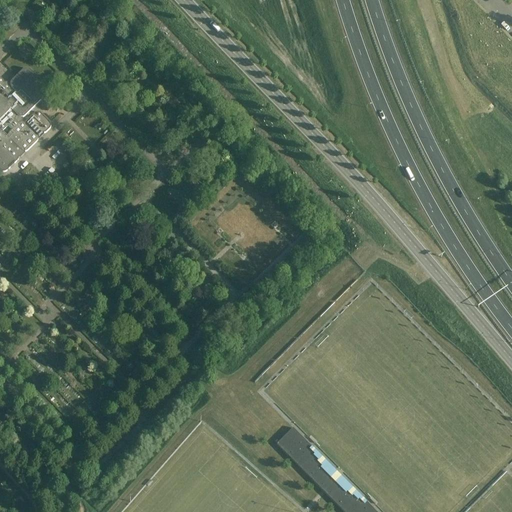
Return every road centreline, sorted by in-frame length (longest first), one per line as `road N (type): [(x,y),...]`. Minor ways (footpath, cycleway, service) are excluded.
road 1 (tertiary): [(511,358),(354,176),(184,0)]
road 2 (trunk): [(342,0),(409,169),(511,329)]
road 3 (trunk): [(511,283),(434,157),(371,0)]
